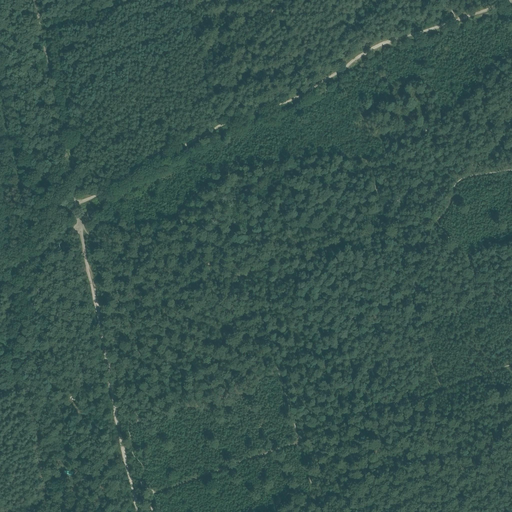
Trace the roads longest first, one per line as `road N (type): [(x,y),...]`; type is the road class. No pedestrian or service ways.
road 1 (track): [(511,1),(386,43),(291,101),(227,123)]
road 2 (track): [(77,221),(137,511)]
road 3 (track): [(38,0),(75,203)]
road 4 (track): [(227,123),(79,202)]
road 5 (unclassified): [(77,221),(20,272),(0,332)]
